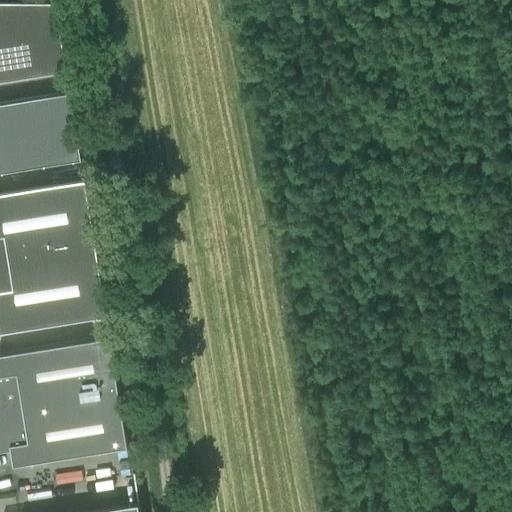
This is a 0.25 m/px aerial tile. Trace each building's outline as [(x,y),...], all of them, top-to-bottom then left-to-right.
[(0,81),(67,71),(56,2),(0,1),(0,81)] [(0,173),(82,160),(71,92),(0,103),(0,173)] [(0,193),(0,235),(92,221),(85,180),(0,193)] [(92,221),(0,235),(0,332),(107,316),(92,221)] [(128,446),(110,335),(0,353),(0,446),(10,445),(13,464),(128,446)] [(139,511),(138,503),(84,511),(139,511)]
